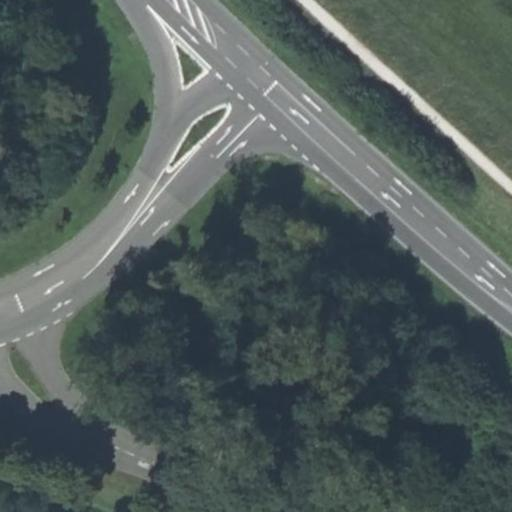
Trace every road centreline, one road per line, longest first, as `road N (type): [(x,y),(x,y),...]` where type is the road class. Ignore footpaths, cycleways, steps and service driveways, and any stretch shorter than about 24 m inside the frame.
road 1 (residential): [(0,315),(62,401),(120,443),(306,511)]
road 2 (unclassified): [(0,312),(102,257),(268,64)]
road 3 (primary): [(511,287),(415,211),(268,64)]
road 4 (track): [(511,172),(319,0)]
